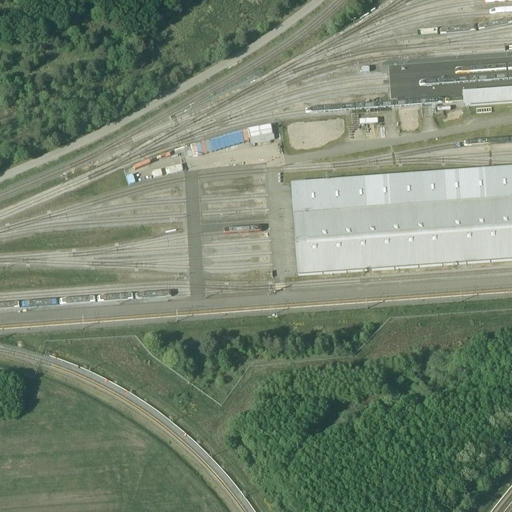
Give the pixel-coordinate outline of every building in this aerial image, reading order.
[(462,101),(463,108),(511,104),(511,90),(462,94),(462,101)] [(272,127),(190,144),(193,155),(251,143),(252,144),(275,139),(272,127)] [(133,169),(135,172),(150,166),(148,163),(133,169)] [(166,170),(167,177),(182,173),(181,167),(166,170)] [(511,170),(291,186),(292,197),(293,211),(294,217),(511,201),(511,170)] [(127,179),(129,187),(135,185),(132,177),(127,179)] [(511,201),(294,217),(295,229),(296,241),(296,252),(298,267),(298,277),(511,261),(511,201)]
